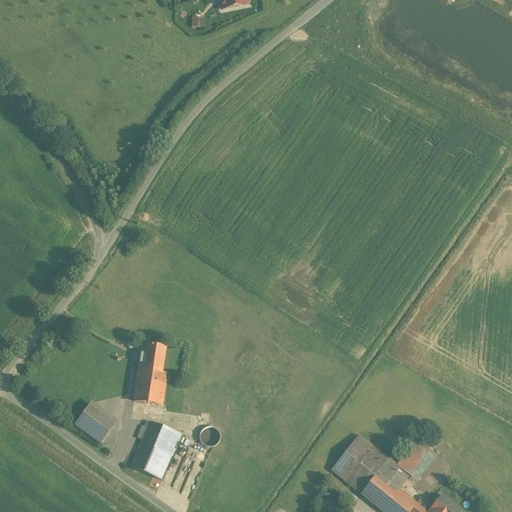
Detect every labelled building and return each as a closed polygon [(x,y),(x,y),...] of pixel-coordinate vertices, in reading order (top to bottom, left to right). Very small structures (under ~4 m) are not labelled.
[(245,0),(219,0),(222,10),(247,5),(245,0)] [(204,20),(192,20),(192,28),(203,28),(204,20)] [(163,349),(142,345),(139,361),(140,361),(139,370),(138,370),(133,402),(161,406),(166,375),(159,374),(159,373),(158,373),(160,359),(161,359),(163,349)] [(103,421),(87,410),(75,426),(91,438),(103,421)] [(112,428),(103,421),(91,438),(100,445),(112,428)] [(173,433),(150,423),(131,469),(161,481),(180,435),(174,433),(173,433)] [(212,428),(210,428),(208,428),(206,428),(205,429),(204,429),(203,430),(202,431),(201,432),(200,434),(200,435),(199,437),(199,438),(199,440),(200,441),(200,442),(201,444),(202,445),(204,447),(206,448),(208,448),(210,448),(212,448),(213,448),(214,447),(216,447),(217,445),(218,444),(219,443),(220,441),(220,440),(220,438),(220,435),(219,434),(219,433),(218,432),(217,430),(215,429),(214,429),(212,428)] [(389,460),(359,437),(331,472),(360,495),(377,473),(384,465),(389,460)] [(384,465),(377,473),(398,490),(405,482),(384,465)] [(398,490),(377,473),(360,495),(382,511),(410,511),(416,505),(416,504),(398,490)] [(460,511),(441,496),(428,511),(460,511)] [(328,498),(326,498),(324,499),(322,500),(321,502),(320,504),(319,505),(318,507),(318,508),(318,510),(318,511),(341,511),(342,511),(342,509),(342,508),(341,507),(341,505),(340,503),(339,502),(337,500),(335,499),(333,498),(331,498),(329,498),(328,498)] [(424,504),(419,500),(416,504),(416,505),(421,508),(424,504)]
